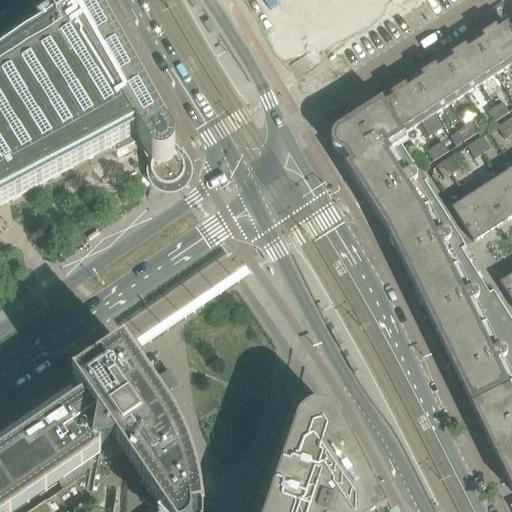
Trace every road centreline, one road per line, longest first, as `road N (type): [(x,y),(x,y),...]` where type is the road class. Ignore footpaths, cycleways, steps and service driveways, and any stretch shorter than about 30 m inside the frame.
road 1 (secondary): [(480,511),(374,288),(298,161)]
road 2 (secondary): [(261,206),(307,307),(424,511)]
road 3 (tertiary): [(0,380),(261,206)]
road 4 (tertiary): [(243,175),(0,332)]
road 5 (residential): [(492,0),(281,134)]
road 6 (secondary): [(137,0),(243,175)]
road 7 (secondary): [(281,134),(211,0)]
